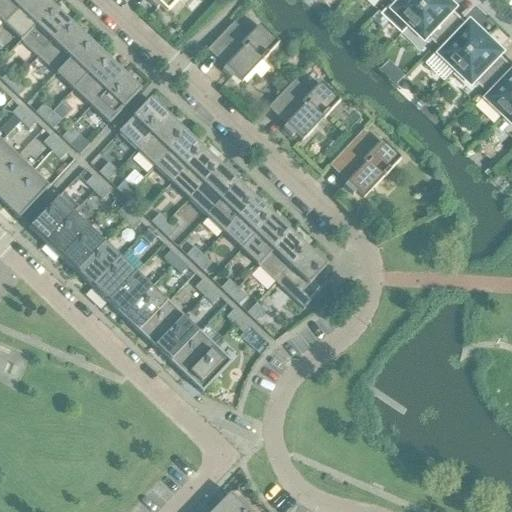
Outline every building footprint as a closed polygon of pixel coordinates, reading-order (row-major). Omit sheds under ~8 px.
[(0,0),(0,24),(2,27),(27,0),(0,0)] [(40,0),(27,0),(2,27),(20,43),(51,10),(40,0)] [(148,0),(146,3),(155,11),(158,8),(166,15),(179,0),(148,0)] [(392,7),(383,17),(402,36),(409,29),(436,0),(390,0),(388,3),(392,7)] [(443,0),(436,0),(409,29),(428,46),(431,43),(435,47),(460,21),(447,9),(450,6),(443,0)] [(69,26),(51,10),(20,43),(37,60),(69,26)] [(437,54),(427,65),(445,82),(455,72),(456,73),(487,40),(476,30),(473,34),(460,21),(435,47),(439,51),(437,54)] [(220,73),(229,82),(233,78),(240,85),(261,63),(261,64),(266,59),(266,58),(277,46),(258,28),(244,43),(230,29),(233,26),(232,25),(210,49),(211,50),(212,49),(229,64),(220,73)] [(69,26),(37,60),(54,76),(86,43),(69,26)] [(487,40),(456,73),(475,91),(478,88),(482,92),(507,66),(494,54),(497,51),(487,40)] [(86,43),(54,76),(72,93),(103,59),(86,43)] [(121,76),(103,59),(72,93),(89,109),(121,76)] [(511,70),(507,66),(482,92),(486,96),(484,99),(503,117),(511,107),(511,70)] [(0,82),(8,90),(16,81),(8,73),(0,81),(0,82)] [(121,76),(89,109),(107,127),(139,93),(121,76)] [(16,81),(8,90),(17,98),(25,90),(16,81)] [(281,131),(290,140),(293,136),(301,143),(322,121),(322,122),(327,117),(327,116),(338,104),(319,86),(305,100),(291,87),(294,84),(293,83),(271,107),(272,108),(273,106),(290,122),(284,128),(281,131)] [(135,153),(167,120),(148,102),(117,136),(135,153)] [(43,123),(51,114),(42,106),(34,115),(43,123)] [(511,107),(503,117),(511,126),(511,107)] [(19,124),(26,117),(17,108),(10,116),(19,124)] [(51,114),(43,123),(51,131),(60,123),(51,114)] [(26,117),(19,124),(28,132),(35,125),(26,117)] [(167,120),(135,153),(152,170),(184,136),(167,120)] [(70,130),(60,140),(69,148),(79,138),(70,130)] [(354,141),(332,165),(333,165),(334,164),(351,180),(347,184),(345,185),(345,186),(342,189),(351,197),(354,194),(362,201),(383,179),(383,180),(388,174),(399,162),(392,156),(380,144),(378,145),(363,132),(354,141)] [(202,153),(184,136),(152,170),(170,186),(202,153)] [(50,154),(57,147),(48,138),(42,145),(50,154)] [(0,174),(15,160),(0,145),(0,174)] [(66,155),(57,147),(50,154),(59,162),(66,155)] [(219,169),(202,153),(170,186),(187,203),(219,169)] [(15,160),(0,174),(0,205),(1,206),(30,175),(15,160)] [(107,165),(97,175),(106,183),(116,173),(107,165)] [(219,169),(187,203),(205,219),(236,186),(219,169)] [(47,191),(30,175),(1,206),(17,222),(47,191)] [(93,194),(100,187),(91,179),(84,186),(93,194)] [(124,200),(132,191),(123,183),(115,192),(124,200)] [(236,186),(205,219),(222,236),(254,202),(236,186)] [(100,187),(93,194),(102,202),(108,195),(100,187)] [(132,191),(124,200),(132,208),(141,200),(132,191)] [(43,246),(72,215),(55,200),(27,230),(43,246)] [(254,202),(222,236),(239,252),(271,219),(254,202)] [(124,224),(131,217),(122,208),(115,216),(124,224)] [(72,215),(43,246),(58,261),(87,230),(72,215)] [(158,233),(167,224),(158,216),(150,225),(158,233)] [(140,225),(131,217),(124,224),(133,232),(140,225)] [(289,235),(271,219),(239,252),(257,269),(289,235)] [(167,224),(158,233),(167,241),(175,233),(167,224)] [(87,230),(58,261),(74,276),(103,245),(87,230)] [(148,247),(155,240),(147,232),(140,239),(148,247)] [(289,235),(257,269),(274,285),(306,252),(289,235)] [(119,260),(103,245),(74,276),(90,291),(119,260)] [(193,266),(201,257),(193,249),(185,258),(193,266)] [(306,252),(274,285),(302,312),(327,285),(318,276),(325,269),(306,252)] [(171,269),(178,261),(169,253),(162,260),(171,269)] [(201,257),(193,266),(202,274),(210,266),(201,257)] [(135,275),(119,260),(90,291),(106,306),(135,275)] [(187,270),(178,261),(171,269),(180,277),(187,270)] [(150,290),(135,275),(106,306),(121,321),(150,290)] [(228,299),(236,290),(228,282),(219,291),(228,299)] [(202,298),(209,291),(201,283),(194,290),(202,298)] [(150,290),(121,321),(137,336),(166,305),(150,290)] [(236,290),(228,299),(237,307),(245,299),(236,290)] [(218,299),(209,291),(202,298),(211,307),(218,299)] [(166,305),(137,336),(153,351),(182,320),(166,305)] [(255,305),(245,316),(254,324),(264,314),(255,305)] [(234,328),(241,321),(232,313),(225,320),(234,328)] [(197,335),(182,320),(153,351),(168,365),(197,335)] [(241,321),(234,328),(242,336),(249,329),(241,321)] [(213,350),(197,335),(168,365),(184,380),(213,350)] [(229,365),(213,350),(184,380),(201,396),(229,365)] [(212,511),(244,511),(228,496),(212,511)]
